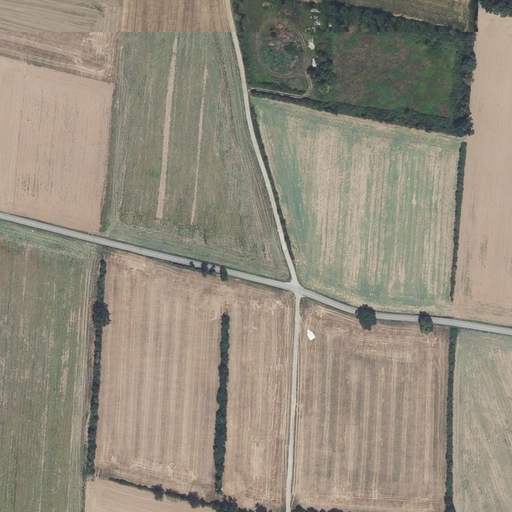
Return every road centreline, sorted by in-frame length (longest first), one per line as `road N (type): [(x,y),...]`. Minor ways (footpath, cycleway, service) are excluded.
road 1 (unclassified): [(0,215),(295,287),(366,313),(511,332)]
road 2 (track): [(229,0),(254,140),(295,287)]
road 3 (track): [(298,288),(288,511)]
